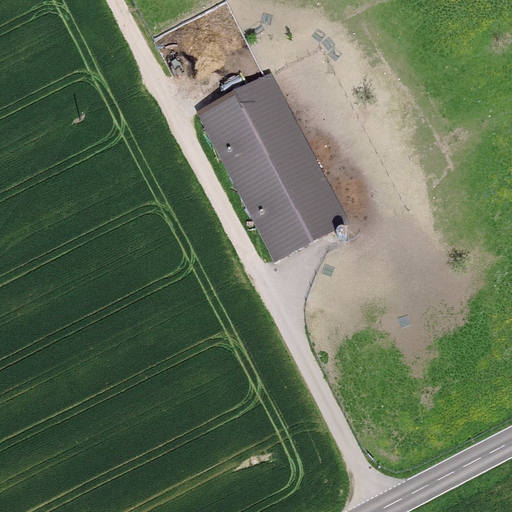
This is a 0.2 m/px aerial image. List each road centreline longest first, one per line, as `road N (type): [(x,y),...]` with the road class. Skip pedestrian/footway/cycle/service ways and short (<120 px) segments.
road 1 (track): [(121,0),(380,509)]
road 2 (tertiary): [(375,511),(511,441)]
